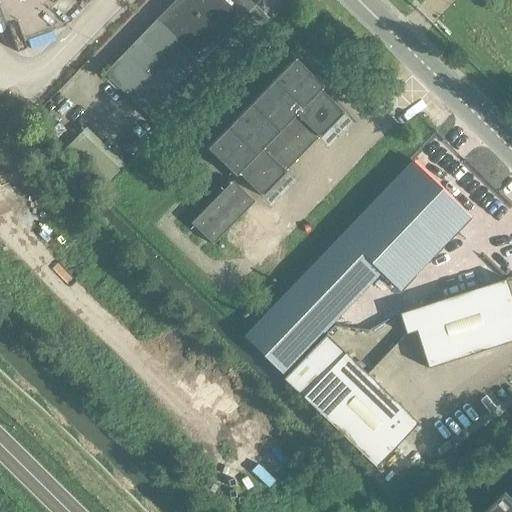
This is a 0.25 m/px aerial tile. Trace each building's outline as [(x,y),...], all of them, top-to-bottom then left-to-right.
[(174,0),(103,74),(147,117),(200,62),(213,75),(268,19),(248,0),(174,0)] [(237,174),(241,177),(262,198),(286,173),(284,171),(318,137),(319,138),(344,113),(319,89),(322,87),(294,59),(206,149),(235,177),(237,174)] [(411,161),(243,337),(283,375),(380,273),(399,291),(469,217),(411,161)] [(233,181),(225,189),(191,224),(212,245),(254,203),(233,181)] [(511,341),(511,300),(506,282),(505,279),(399,314),(406,334),(416,331),(428,369),(511,341)] [(325,335),(283,379),(375,467),(418,423),(325,335)] [(511,511),(511,496),(507,492),(487,511),(511,511)]
